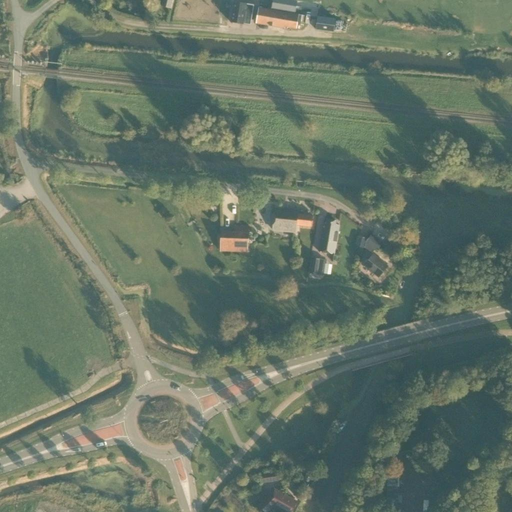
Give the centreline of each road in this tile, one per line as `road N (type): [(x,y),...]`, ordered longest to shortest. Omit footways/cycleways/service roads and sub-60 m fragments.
road 1 (residential): [(27,167),(310,195),(368,226)]
road 2 (tertiary): [(151,388),(112,295),(27,167)]
road 3 (primary): [(197,419),(359,347)]
road 4 (primary): [(359,347),(189,397)]
road 5 (tertiary): [(27,167),(18,134),(13,0)]
